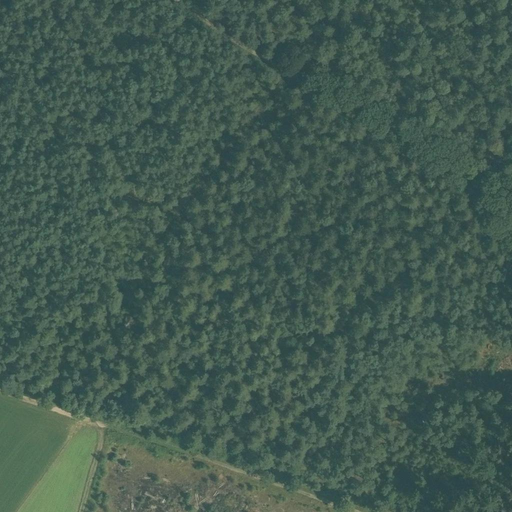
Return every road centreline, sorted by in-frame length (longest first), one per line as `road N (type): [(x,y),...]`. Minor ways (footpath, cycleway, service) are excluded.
road 1 (track): [(511,199),(362,118),(175,0)]
road 2 (track): [(364,511),(106,425)]
